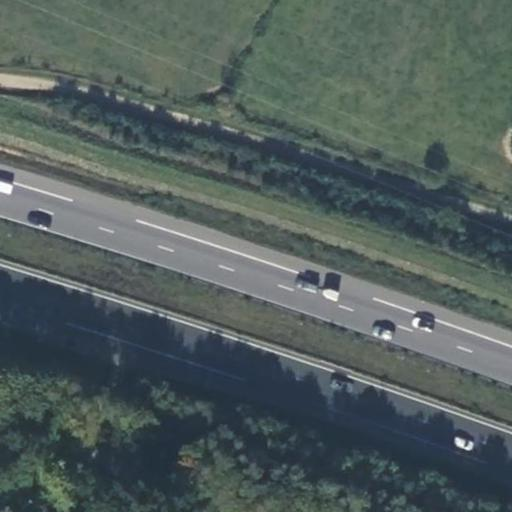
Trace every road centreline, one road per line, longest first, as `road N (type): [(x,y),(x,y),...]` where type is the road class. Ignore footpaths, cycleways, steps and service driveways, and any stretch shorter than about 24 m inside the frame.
road 1 (trunk): [(0,281),(511,449)]
road 2 (trunk): [(511,363),(0,196)]
road 3 (track): [(0,78),(150,109),(511,219)]
